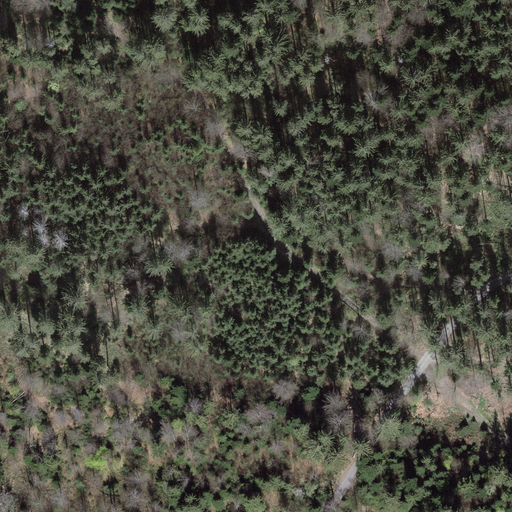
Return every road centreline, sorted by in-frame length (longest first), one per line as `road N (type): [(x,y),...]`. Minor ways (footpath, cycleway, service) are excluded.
road 1 (track): [(97,0),(208,104),(266,221),(301,262),(425,360)]
road 2 (unclassified): [(328,511),(425,360),(511,282)]
